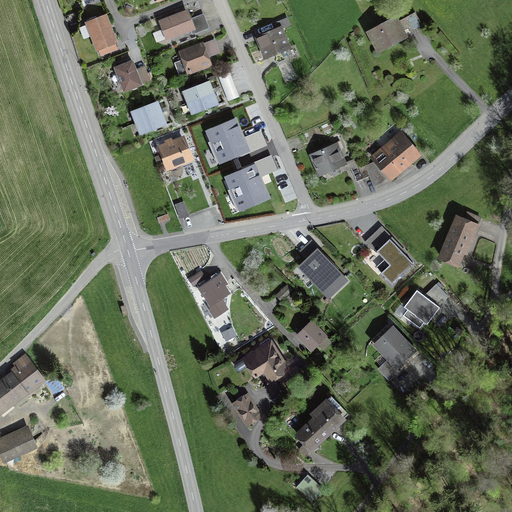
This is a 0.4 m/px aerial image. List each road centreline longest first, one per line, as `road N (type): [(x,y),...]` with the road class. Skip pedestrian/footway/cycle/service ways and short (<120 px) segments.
road 1 (residential): [(511,195),(486,320),(356,511)]
road 2 (tertiary): [(196,511),(127,249)]
road 3 (tertiary): [(127,249),(45,0)]
road 4 (residential): [(511,101),(419,184),(380,203),(311,219)]
road 5 (residential): [(219,0),(311,219)]
road 6 (residential): [(311,219),(127,249)]
road 7 (residential): [(127,249),(98,262),(0,369)]
